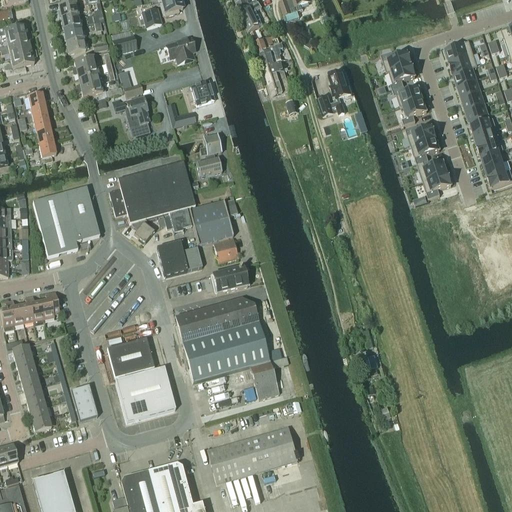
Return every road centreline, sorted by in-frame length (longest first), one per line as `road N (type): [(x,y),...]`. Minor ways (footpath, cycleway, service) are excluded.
road 1 (unclassified): [(67,279),(112,440),(123,447),(178,432),(189,421),(149,272),(113,242)]
road 2 (residential): [(511,15),(423,43),(475,199)]
road 3 (residential): [(113,242),(54,80)]
road 4 (track): [(308,97),(343,220)]
